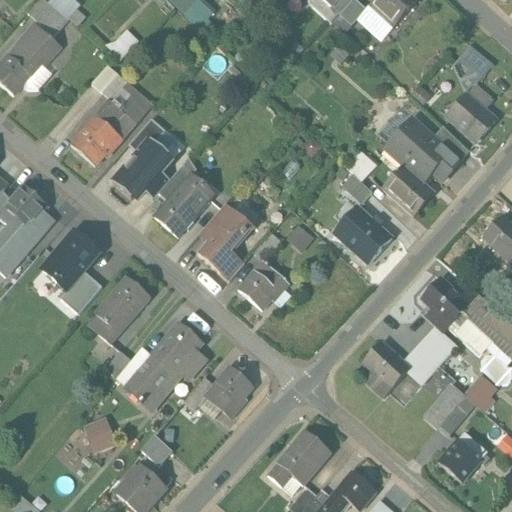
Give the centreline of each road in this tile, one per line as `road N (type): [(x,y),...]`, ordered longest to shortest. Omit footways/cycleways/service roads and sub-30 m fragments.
road 1 (residential): [(0,126),(305,389)]
road 2 (residential): [(511,150),(305,389)]
road 3 (residential): [(305,389),(449,511)]
road 4 (residential): [(305,389),(188,511)]
